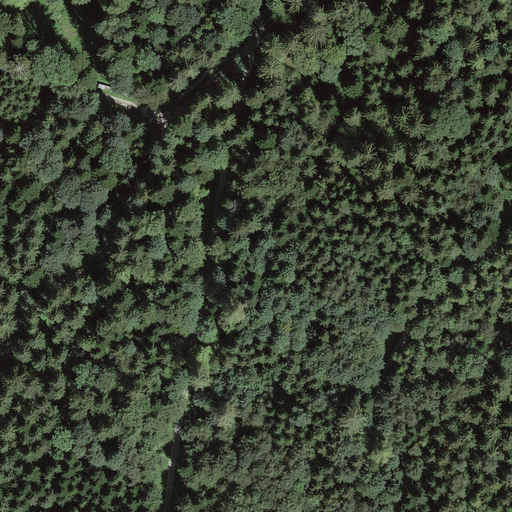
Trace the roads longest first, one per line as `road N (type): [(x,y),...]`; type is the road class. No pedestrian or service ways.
road 1 (track): [(269,0),(227,116),(218,214),(164,511)]
road 2 (track): [(0,349),(96,252),(166,119),(263,19)]
road 3 (track): [(511,229),(415,320),(386,369),(349,511)]
road 4 (track): [(166,119),(0,58)]
